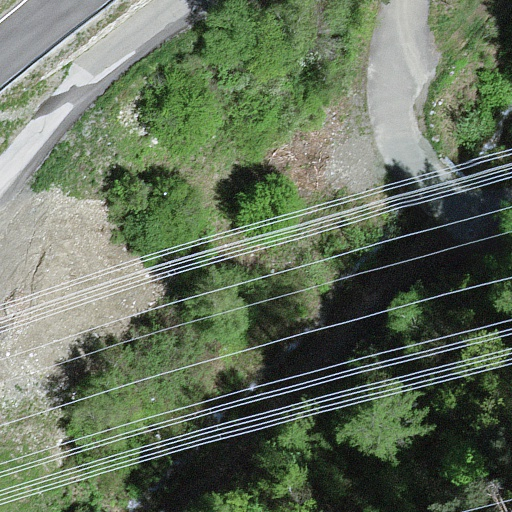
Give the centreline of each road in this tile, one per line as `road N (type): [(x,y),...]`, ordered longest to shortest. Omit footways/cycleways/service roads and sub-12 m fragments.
road 1 (unclassified): [(405,0),(393,71),(405,141),(457,199),(511,207)]
road 2 (unclassified): [(0,176),(96,71),(187,0)]
